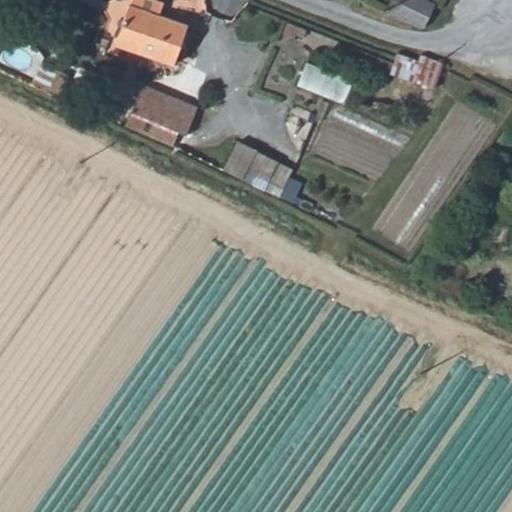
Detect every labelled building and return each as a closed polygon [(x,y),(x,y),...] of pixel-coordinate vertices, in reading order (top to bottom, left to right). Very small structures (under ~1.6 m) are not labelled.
[(159,12),(164,0),(130,0),(115,37),(172,61),(188,24),(159,12)] [(390,0),(386,9),(422,26),(429,15),(397,0),(390,0)] [(427,0),(397,0),(429,15),(435,4),(427,0)] [(415,68),(416,65),(439,72),(443,60),(420,52),(417,58),(397,51),(393,60),(415,68)] [(303,87),(350,103),(359,78),(312,62),(303,87)] [(460,85),(486,101),(498,84),(487,77),(488,74),(473,65),(460,85)] [(143,89),(139,99),(157,108),(162,98),(143,89)] [(157,108),(139,99),(131,116),(188,143),(197,114),(162,98),(157,108)] [(229,170),(284,197),(299,167),(243,140),(229,170)] [(498,169),(511,151),(511,147),(501,140),(486,162),(498,169)]
